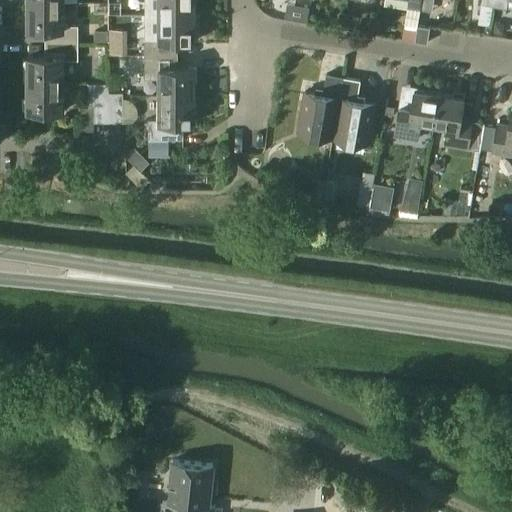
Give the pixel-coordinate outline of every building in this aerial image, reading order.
[(157,0),(157,14),(195,14),(195,0),(157,0)] [(384,0),(384,3),(420,10),(421,0),(384,0)] [(511,0),(494,0),(494,6),(508,8),(508,0),(511,0)] [(45,42),(78,43),(78,26),(64,26),(64,2),(28,2),(28,29),(45,29),(45,42)] [(195,14),(157,14),(157,38),(144,38),(144,55),(177,55),(177,42),(195,42),(195,14)] [(418,26),(417,31),(416,30),(414,42),(427,44),(430,28),(418,26)] [(404,28),(401,39),(414,42),(416,30),(404,28)] [(28,83),(64,83),(64,60),(78,60),(78,43),(45,42),(45,56),(28,56),(28,83)] [(177,55),(144,55),(144,73),(158,73),(158,96),(195,96),(195,69),(177,69),(177,55)] [(334,133),(343,77),(326,74),(323,94),(306,92),(300,128),(334,133)] [(343,77),(334,133),(338,134),(336,149),(363,153),(366,139),(369,140),(375,103),(358,100),(361,80),(343,77)] [(64,83),(28,83),(28,109),(64,109),(64,83)] [(108,93),(108,83),(88,83),(88,100),(94,100),(94,122),(109,122),(109,93),(108,93)] [(418,142),(422,124),(433,126),(439,95),(414,91),(411,109),(399,107),(393,137),(418,142)] [(122,122),(123,93),(109,93),(109,122),(122,122)] [(473,118),(462,116),(465,99),(439,95),(433,126),(446,128),(443,146),(468,150),(473,118)] [(148,138),(183,138),(183,122),(195,122),(195,96),(158,96),(158,118),(148,118),(148,138)] [(491,151),(491,154),(511,157),(511,106),(511,107),(509,124),(496,122),(495,128),(491,151)] [(484,126),(480,149),(491,151),(495,128),(484,126)] [(411,178),(401,211),(417,213),(423,180),(411,178)] [(324,182),(312,180),(310,193),(322,195),(324,182)] [(326,181),(323,197),(334,198),(335,191),(337,191),(339,183),(326,181)] [(370,206),(389,210),(393,191),(373,187),(370,206)] [(163,502),(161,511),(221,511),(222,507),(208,506),(213,464),(174,460),(172,478),(169,503),(163,502)]
